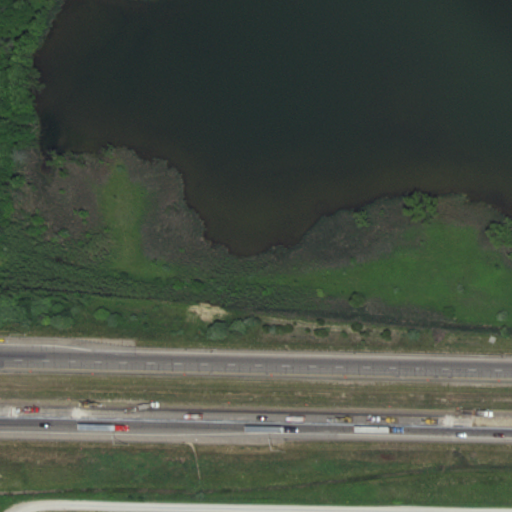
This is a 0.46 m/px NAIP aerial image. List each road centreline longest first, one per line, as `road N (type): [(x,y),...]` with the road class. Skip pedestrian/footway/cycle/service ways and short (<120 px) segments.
road 1 (motorway): [(511,370),(0,357)]
road 2 (motorway): [(0,414),(511,424)]
road 3 (residential): [(8,511),(470,511)]
